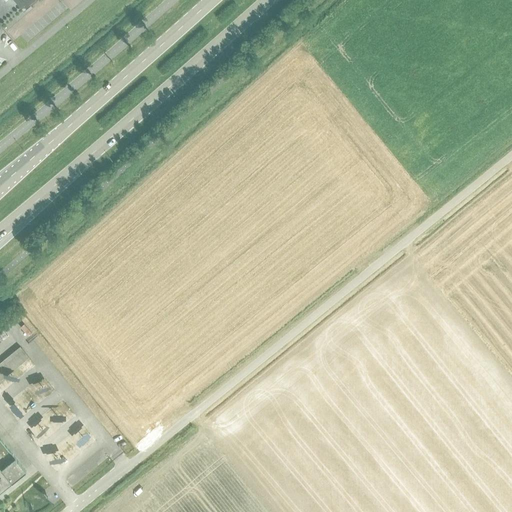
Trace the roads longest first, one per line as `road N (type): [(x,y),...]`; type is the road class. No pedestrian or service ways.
road 1 (unclassified): [(72,511),(511,153)]
road 2 (primary): [(0,229),(264,0)]
road 3 (primary): [(212,0),(0,187)]
